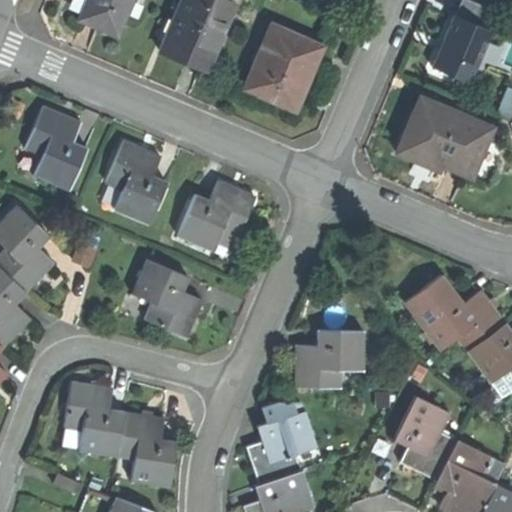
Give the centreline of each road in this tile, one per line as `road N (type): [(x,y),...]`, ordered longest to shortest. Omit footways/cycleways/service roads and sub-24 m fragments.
road 1 (residential): [(0,45),(322,175)]
road 2 (residential): [(239,385),(93,346),(60,357),(34,387),(0,492)]
road 3 (residential): [(239,385),(322,175)]
road 4 (residential): [(322,175),(511,251)]
road 5 (residential): [(322,175),(399,0)]
road 6 (residential): [(207,511),(208,456),(239,385)]
